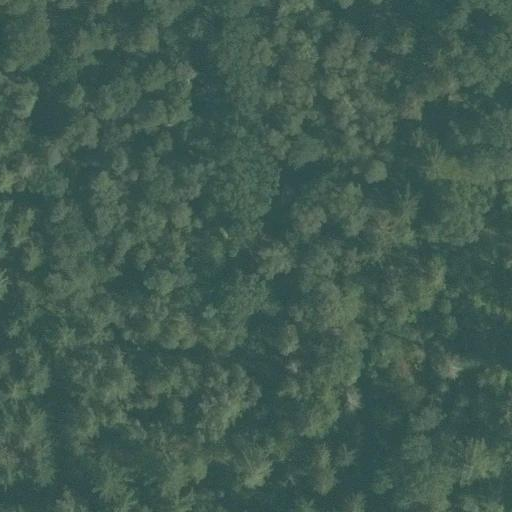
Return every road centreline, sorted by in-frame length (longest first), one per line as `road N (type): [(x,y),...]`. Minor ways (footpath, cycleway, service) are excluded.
road 1 (track): [(46,511),(32,0)]
road 2 (track): [(251,0),(256,154),(326,156),(360,178),(511,172)]
